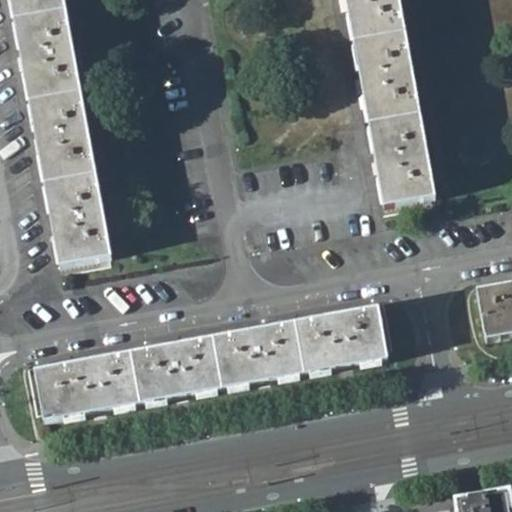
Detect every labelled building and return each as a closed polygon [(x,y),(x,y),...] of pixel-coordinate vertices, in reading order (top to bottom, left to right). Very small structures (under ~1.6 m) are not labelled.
[(4,0),(51,273),(102,265),(57,0),(4,0)] [(394,0),(338,0),(376,214),(430,204),(394,0)] [(485,345),(511,339),(511,287),(476,294),(485,345)] [(47,428),(387,364),(378,314),(37,378),(47,428)] [(511,511),(510,502),(451,511),(511,511)]
